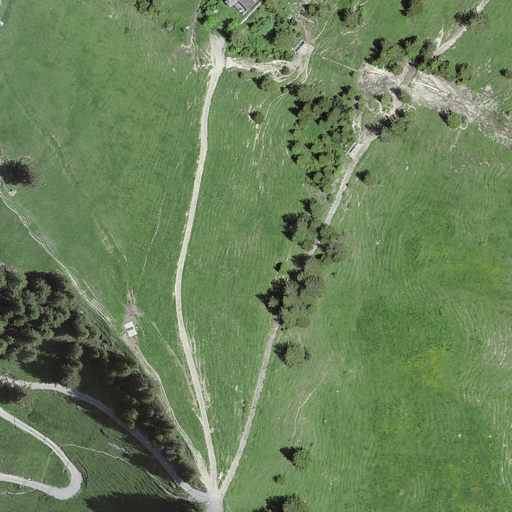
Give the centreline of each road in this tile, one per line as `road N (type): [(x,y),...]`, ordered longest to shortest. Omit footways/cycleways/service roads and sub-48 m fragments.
road 1 (track): [(486,0),(454,41),(404,77),(395,117),(347,180),(284,307),(247,437),(218,499)]
road 2 (track): [(230,40),(212,94),(182,313),(218,499)]
road 3 (track): [(218,499),(201,496),(153,444),(91,397),(63,386),(0,383)]
road 4 (track): [(0,406),(59,447),(81,476),(66,493),(0,474)]
